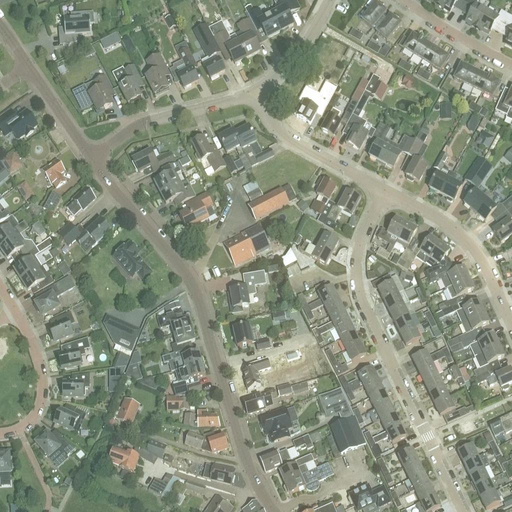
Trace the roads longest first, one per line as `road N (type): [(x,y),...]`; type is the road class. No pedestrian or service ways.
road 1 (secondary): [(273,511),(235,434),(192,286),(91,161)]
road 2 (residential): [(463,511),(359,294),(358,259),(382,192)]
road 3 (residential): [(511,326),(474,250),(428,213),(382,192)]
road 4 (tertiary): [(91,161),(139,126),(256,90)]
road 5 (residential): [(382,192),(286,143),(256,90)]
road 6 (residential): [(14,313),(43,389),(34,417),(0,434)]
road 7 (residential): [(401,0),(511,65)]
